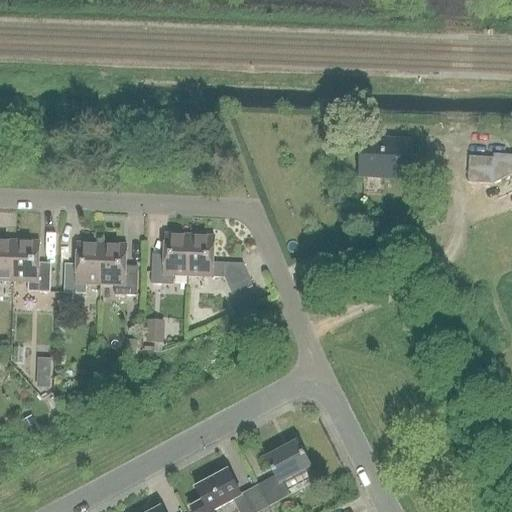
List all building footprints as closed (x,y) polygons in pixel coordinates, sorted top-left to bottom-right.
[(384,143),(360,142),(358,180),(411,183),(413,141),(384,139),(384,143)] [(467,184),(491,186),(493,160),(468,158),(467,184)] [(511,176),(511,160),(493,160),(491,186),(511,176)] [(173,277),(187,278),(189,237),(166,236),(165,257),(152,257),(151,286),(173,287),(173,277)] [(214,238),(189,237),(187,278),(212,279),(224,279),(232,297),(252,288),(243,266),(212,264),(214,238)] [(0,283),(13,284),(15,243),(0,242),(0,283)] [(15,243),(13,284),(28,284),(27,294),(50,295),(51,265),(38,265),(39,244),(15,243)] [(100,287),(102,246),(77,245),(76,266),(65,266),(63,295),(86,296),(86,286),(100,287)] [(102,246),(100,287),(115,287),(114,297),(137,298),(138,268),(126,268),(126,247),(102,246)] [(255,295),(244,300),(250,312),(260,307),(255,295)] [(163,345),(164,323),(147,322),(146,345),(163,345)] [(140,342),(126,342),(126,358),(139,358),(140,342)] [(50,390),(50,380),(37,379),(37,389),(50,390)] [(24,434),(36,427),(31,419),(19,426),(24,434)] [(275,478),(258,487),(269,508),(289,497),(282,484),(310,469),(297,444),(266,461),(275,478)] [(196,490),(202,501),(189,508),(191,511),(218,511),(234,504),(238,511),(262,511),(269,508),(258,487),(240,497),(227,473),(196,490)]
